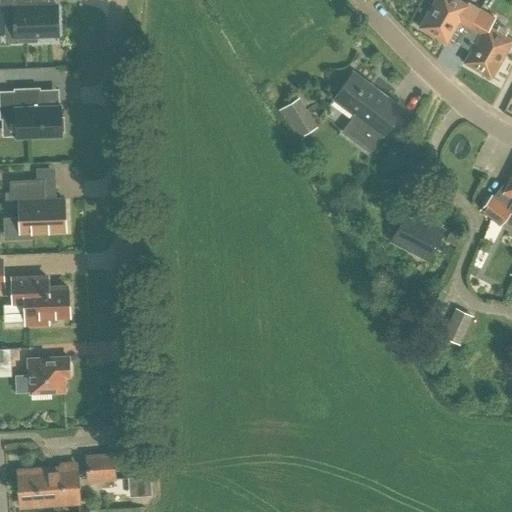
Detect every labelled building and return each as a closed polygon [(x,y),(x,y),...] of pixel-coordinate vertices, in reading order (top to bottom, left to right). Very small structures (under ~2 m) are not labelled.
[(457,44),(479,8),(469,2),(467,5),(459,0),(434,0),(419,28),(446,43),(449,39),(457,44)] [(54,2),(4,4),(4,10),(5,43),(37,42),(37,37),(59,36),(58,2),(54,2)] [(479,8),(457,44),(470,51),(463,63),(491,79),(511,42),(511,39),(491,27),(496,17),(486,12),(481,9),(479,8)] [(352,73),(333,98),(354,113),(339,133),(368,154),(382,134),(383,135),(402,109),(400,108),(387,98),(374,88),(367,84),(352,73)] [(0,118),(2,118),(14,118),(15,135),(15,138),(63,137),(62,104),(59,104),(58,88),(40,89),(40,87),(13,88),(13,91),(0,90),(0,118)] [(299,97),(278,108),(296,139),(316,126),(299,97)] [(511,175),(511,178),(508,177),(494,195),(492,193),(478,210),(500,227),(511,210),(509,208),(511,201),(511,175)] [(9,180),(9,191),(10,203),(10,206),(17,205),(18,215),(19,234),(33,233),(67,232),(65,196),(56,197),(44,197),(43,178),(36,179),(9,180)] [(423,226),(422,225),(404,216),(391,241),(428,260),(443,230),(425,221),(423,226)] [(456,246),(462,233),(451,227),(445,240),(456,246)] [(69,283),(49,284),(49,274),(10,275),(11,304),(23,304),(24,319),(24,326),(49,325),(49,318),(70,317),(69,283)] [(460,345),(474,315),(455,307),(442,336),(460,345)] [(15,393),(31,392),(31,393),(64,391),(63,376),(70,376),(69,358),(31,360),(29,360),(29,361),(30,374),(15,375),(15,376),(15,393)] [(87,482),(116,480),(114,453),(85,455),(87,482)] [(20,506),(79,502),(76,468),(18,472),(20,506)]
